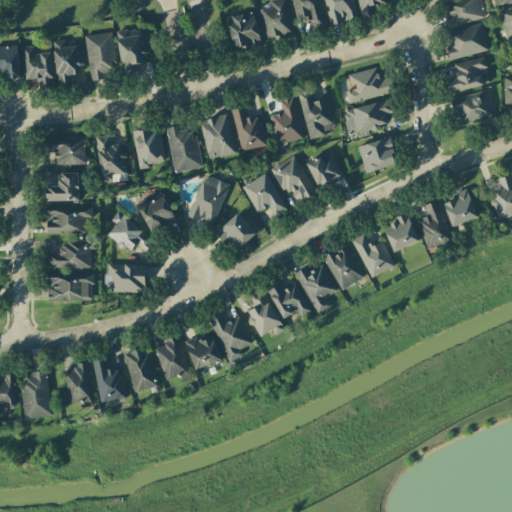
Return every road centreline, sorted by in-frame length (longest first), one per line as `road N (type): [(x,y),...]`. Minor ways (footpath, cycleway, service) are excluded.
road 1 (residential): [(0,344),(103,331),(192,300),(313,223),(479,152),(511,146)]
road 2 (residential): [(405,38),(185,100),(9,118)]
road 3 (residential): [(9,118),(10,344)]
road 4 (residential): [(420,175),(405,38)]
